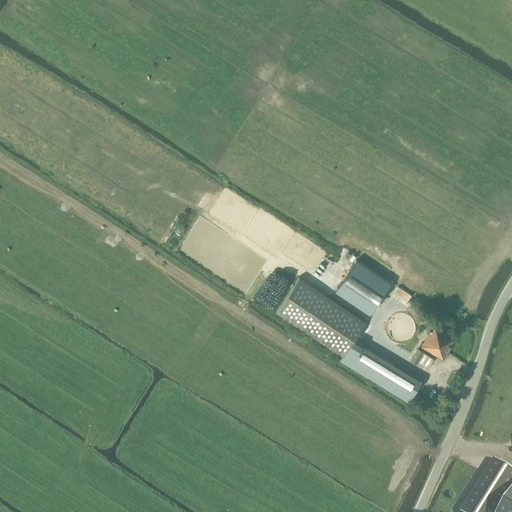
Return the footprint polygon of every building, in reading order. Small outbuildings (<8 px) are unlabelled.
[(357,260),(336,291),(370,315),(392,284),(357,260)] [(409,402),(422,381),(354,339),(366,322),(299,278),(277,311),(343,356),(355,367),(368,377),(409,402)] [(430,331),(422,346),(443,359),(457,338),(437,326),(433,333),(430,331)] [(417,365),(424,352),(417,348),(410,361),(417,365)] [(499,511),(511,492),(511,470),(495,460),(461,511),(499,511)] [(511,511),(511,494),(500,511),(511,511)]
